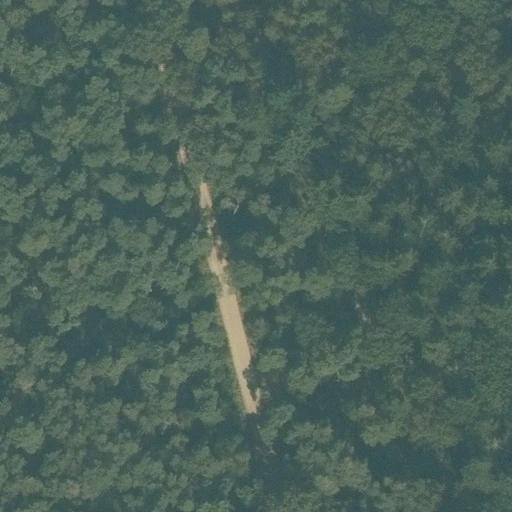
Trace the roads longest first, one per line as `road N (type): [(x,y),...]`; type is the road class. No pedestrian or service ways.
road 1 (track): [(460,511),(201,0)]
road 2 (track): [(258,404),(165,0)]
